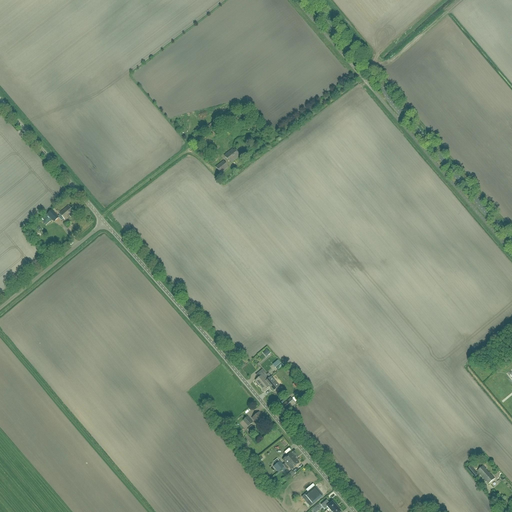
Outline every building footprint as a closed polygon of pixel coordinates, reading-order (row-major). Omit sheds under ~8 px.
[(230,164),(239,156),(234,150),(233,151),(232,150),(224,156),(230,164)] [(223,161),(215,167),(221,174),(228,167),(223,161)] [(54,222),(58,218),(61,221),(63,219),(64,220),(69,216),(70,218),(75,215),(68,207),(59,214),(59,215),(57,217),(52,211),(47,215),(54,222)] [(45,226),(51,220),(47,216),(41,221),(45,226)] [(283,367),(280,363),(275,368),(278,371),(283,367)] [(255,381),(257,383),(256,384),(257,386),(258,386),(259,386),(265,381),(263,379),(267,376),(262,370),(257,374),(259,377),(255,381)] [(265,381),(259,386),(263,392),(264,392),(267,390),(267,389),(269,387),(272,392),(279,387),(271,377),(265,381)] [(291,399),(281,407),(286,412),(295,404),(291,399)] [(265,422),(263,420),(265,419),(259,412),(251,419),(257,426),(260,424),(261,426),(265,422)] [(252,423),(247,417),(242,421),(248,427),(252,423)] [(291,470),(299,463),(290,454),(282,461),(285,463),(283,465),(280,462),(276,465),(281,470),(284,467),(287,470),(289,468),(291,470)] [(474,478),(478,475),(470,466),(467,469),(474,478)] [(488,484),(494,479),(483,466),(477,471),(488,484)] [(286,476),(289,479),(295,475),(292,471),(286,476)] [(314,487),(301,497),(310,507),(322,496),(314,487)] [(326,501),(321,505),(324,510),(327,507),(330,511),(340,511),(332,502),(330,504),(326,501)]
